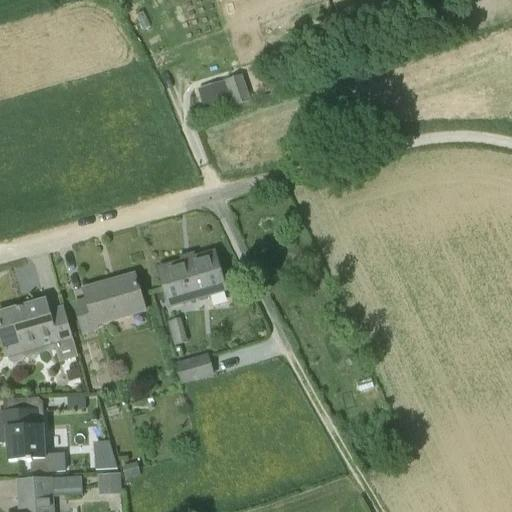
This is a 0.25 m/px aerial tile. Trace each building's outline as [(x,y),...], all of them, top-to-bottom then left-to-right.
[(225,82),(227,89),(234,108),(250,102),(241,76),(225,82)] [(233,108),(234,108),(224,83),(205,90),(212,108),(205,110),(208,117),(233,108)] [(170,307),(225,291),(214,253),(159,269),(170,307)] [(97,324),(144,310),(134,276),(84,291),(87,301),(73,305),(82,334),(98,329),(97,324)] [(76,359),(70,339),(62,309),(49,313),(45,302),(0,314),(0,333),(6,357),(7,356),(9,362),(13,364),(23,362),(25,357),(55,349),(60,363),(76,359)] [(182,383),(212,375),(207,356),(177,365),(182,383)] [(67,397),(67,410),(85,410),(85,397),(67,397)] [(52,455),(44,455),(43,426),(40,427),(38,410),(0,412),(0,430),(7,430),(9,462),(30,461),(31,474),(65,473),(65,454),(52,455)] [(117,439),(97,440),(98,466),(118,465),(117,439)] [(124,467),(124,471),(126,479),(140,476),(138,469),(138,468),(137,464),(124,467)] [(98,487),(109,487),(110,497),(121,496),(120,475),(98,477),(98,487)] [(65,478),(66,497),(68,497),(83,496),(82,477),(65,478)] [(53,511),(53,498),(66,497),(65,478),(18,481),(19,499),(20,511),(53,511)]
